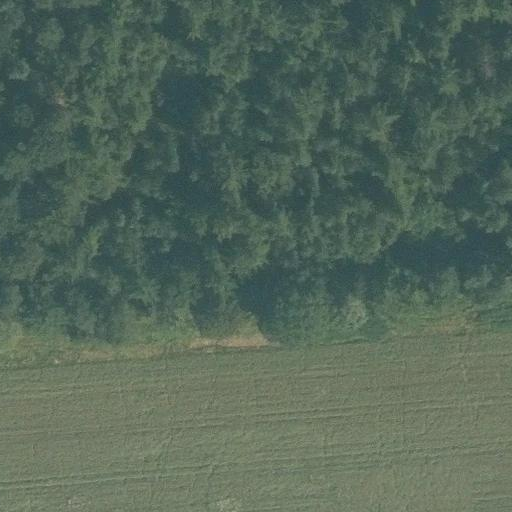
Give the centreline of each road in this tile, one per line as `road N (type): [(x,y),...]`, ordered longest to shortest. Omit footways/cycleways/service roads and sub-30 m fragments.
road 1 (track): [(0,331),(511,291)]
road 2 (track): [(100,0),(4,331)]
